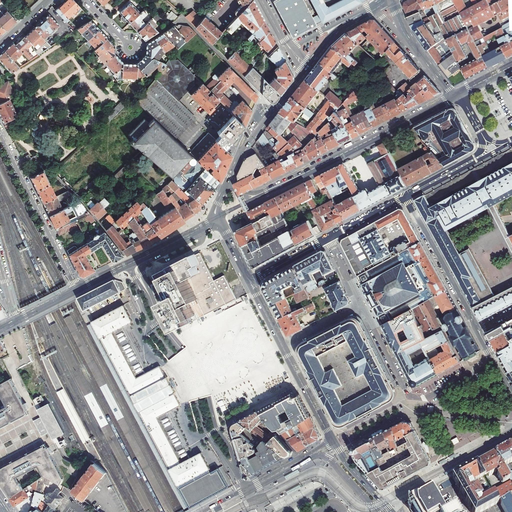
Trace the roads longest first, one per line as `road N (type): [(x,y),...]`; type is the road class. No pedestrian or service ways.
road 1 (residential): [(495,363),(428,396),(408,394),(328,238)]
road 2 (tertiary): [(454,95),(265,191),(223,189)]
road 3 (secondary): [(334,444),(250,280)]
road 4 (residential): [(0,134),(77,289)]
road 5 (secondary): [(216,222),(77,289)]
road 6 (residential): [(405,196),(478,330)]
road 7 (residential): [(223,189),(238,156),(306,67)]
road 8 (secondary): [(208,511),(334,444)]
